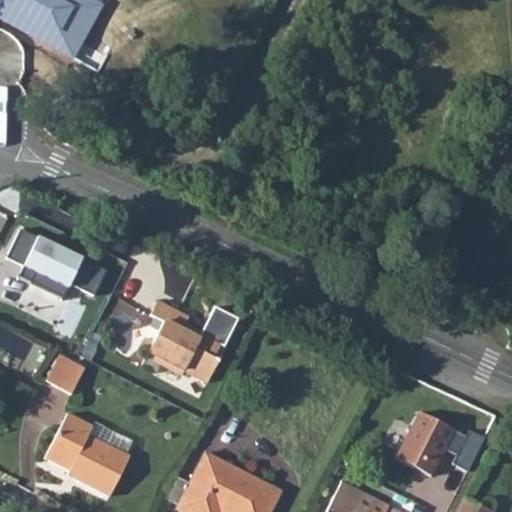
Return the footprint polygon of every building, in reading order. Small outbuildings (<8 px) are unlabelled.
[(156,322),(138,356),(175,373),(176,371),(200,381),(210,360),(208,359),(217,342),(194,331),(192,336),(175,328),(181,315),(149,300),(141,315),(156,322)] [(60,352),(47,381),(74,394),(88,366),(60,352)] [(451,456),(461,436),(412,412),(389,458),(425,476),(438,449),(451,456)] [(55,415),(32,459),(59,473),(58,477),(98,498),(120,457),(79,436),(83,429),(55,415)] [(170,469),(158,493),(175,502),(172,507),(181,511),(214,511),(218,506),(228,510),(227,511),(263,511),(276,486),(201,449),(187,479),(170,469)] [(363,511),(327,494),(318,511),(363,511)] [(490,511),(462,497),(454,511),(490,511)]
